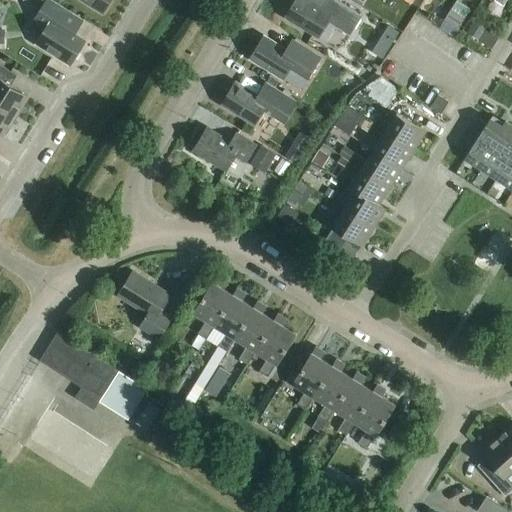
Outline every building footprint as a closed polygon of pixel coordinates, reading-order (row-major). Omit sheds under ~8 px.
[(75,34),(83,21),(48,0),(46,0),(35,18),(47,26),(35,45),(70,66),(86,41),(75,34)] [(80,0),(103,14),(111,0),(80,0)] [(296,0),(285,18),(318,38),(327,23),(349,37),(362,17),(333,0),(328,0),(323,10),(307,0),(296,0)] [(365,0),(363,3),(373,9),(379,0),(365,0)] [(458,32),(464,22),(450,13),(444,24),(458,32)] [(492,52),(499,40),(470,21),(462,32),(492,52)] [(389,48),(399,32),(388,25),(378,41),(389,48)] [(288,51),(264,37),(250,59),(282,80),(292,65),(309,76),(320,59),(293,42),(288,51)] [(0,108),(14,117),(27,97),(6,84),(13,74),(0,66),(0,108)] [(387,108),(398,91),(381,80),(366,88),(363,93),(387,108)] [(259,97),(236,82),(222,105),(254,126),(263,110),(285,124),(295,107),(265,88),(259,97)] [(441,114),(449,102),(438,96),(430,108),(441,114)] [(0,136),(2,137),(14,117),(0,108),(0,136)] [(373,125),(414,151),(425,132),(396,114),(389,125),(378,118),(373,125)] [(481,170),(510,125),(505,122),(502,127),(491,120),(491,119),(490,119),(487,125),(483,131),(479,137),(474,144),(470,150),(464,160),(465,160),(466,160),(481,170)] [(474,126),(483,131),(487,125),(478,119),(474,126)] [(402,169),(414,151),(373,125),(368,133),(379,141),(373,150),(402,169)] [(497,180),(511,157),(511,133),(511,131),(511,126),(510,125),(481,170),(497,180)] [(479,137),(483,131),(474,126),(470,132),(479,137)] [(231,143),(207,128),(193,151),(226,171),(235,156),(246,163),(256,146),(236,134),(231,143)] [(305,136),(294,129),(281,149),(292,156),(305,136)] [(474,144),(479,137),(470,132),(466,138),(474,144)] [(470,150),(474,144),(466,138),(462,145),(470,150)] [(324,162),(331,151),(323,146),(316,157),(324,162)] [(266,174),(276,158),(261,149),(251,165),(266,174)] [(350,161),(390,187),(402,169),(373,150),(366,161),(355,154),(350,161)] [(511,157),(497,180),(511,189),(511,157)] [(287,172),(291,165),(280,159),(276,166),(287,172)] [(356,191),(379,205),(390,187),(350,161),(345,170),(356,177),(349,188),(356,192),(356,191)] [(293,190),(287,200),(295,205),(302,195),(293,190)] [(333,203),(374,228),(386,210),(379,205),(356,191),(356,192),(350,202),(338,195),(333,203)] [(362,247),(374,228),(333,203),(328,211),(340,218),(333,229),(362,247)] [(285,205),(277,217),(291,225),(298,213),(285,205)] [(159,339),(171,319),(160,312),(170,296),(133,272),(118,296),(148,314),(140,327),(159,339)] [(215,326),(233,296),(221,288),(225,282),(217,277),(213,283),(194,313),(206,321),(198,334),(206,340),(215,326)] [(235,339),(253,308),(242,301),(246,294),(237,289),(233,296),(215,326),(226,334),(218,347),(227,352),(235,339)] [(243,371),(256,352),(274,321),(262,314),(266,307),(257,302),(253,308),(235,339),(247,346),(235,366),(243,371)] [(274,321),(256,352),(267,359),(259,372),(268,378),(268,377),(276,365),(277,365),(296,334),(282,326),(286,320),(278,315),(274,321)] [(45,365),(49,367),(65,377),(80,387),(82,388),(75,398),(95,411),(101,401),(111,407),(115,410),(129,418),(133,412),(147,390),(133,381),(58,333),(55,338),(42,358),(40,361),(45,365)] [(314,397),(333,367),(321,359),(325,353),(316,348),(293,384),(306,392),(297,405),(306,411),(314,397)] [(335,410),(353,379),(341,372),(345,365),(337,360),(333,367),(314,397),(326,405),(318,418),(326,423),(335,410)] [(277,382),(285,368),(278,364),(277,365),(276,365),(268,377),(277,382)] [(291,370),(285,378),(293,383),(298,374),(291,370)] [(355,423),(373,392),(361,384),(365,378),(357,373),(353,379),(335,410),(346,417),(338,430),(347,436),(355,423)] [(187,397),(187,398),(195,403),(196,402),(204,390),(206,386),(197,381),(187,397)] [(206,386),(204,390),(215,397),(219,391),(208,383),(206,386)] [(373,392),(355,423),(367,430),(359,443),(367,448),(375,435),(376,436),(395,405),(382,397),(386,391),(377,385),(373,392)] [(150,404),(137,422),(146,428),(159,410),(150,404)] [(511,424),(497,438),(511,454),(511,424)] [(511,454),(497,438),(481,453),(493,466),(484,474),(505,498),(511,491),(511,454)] [(506,511),(485,499),(477,511),(476,511),(506,511)]
